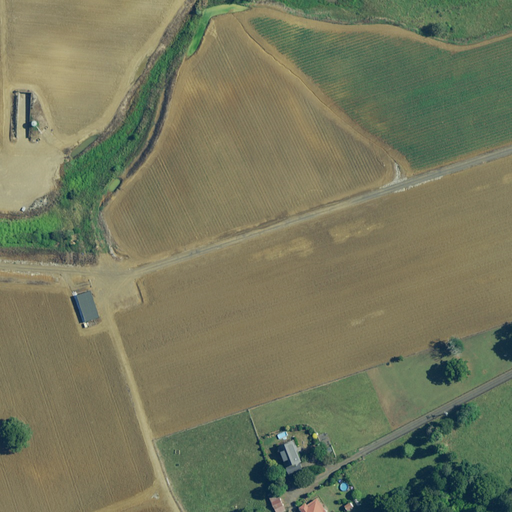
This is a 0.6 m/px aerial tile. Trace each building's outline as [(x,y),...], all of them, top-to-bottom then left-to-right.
[(101,317),(93,291),(74,296),(75,298),(79,297),(87,322),(101,317)] [(280,448),(291,476),(306,470),(295,442),(280,448)] [(283,511),(288,510),(281,497),(272,502),(276,511),(283,511)] [(328,511),(319,498),(310,504),(309,502),(300,508),(302,511),(328,511)] [(351,501),(344,506),(348,511),(349,511),(356,508),(351,501)]
